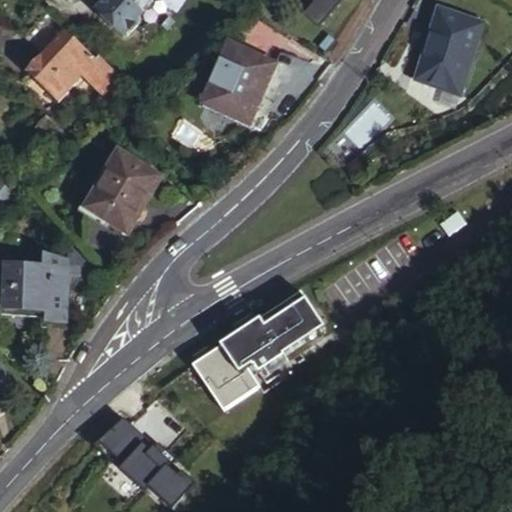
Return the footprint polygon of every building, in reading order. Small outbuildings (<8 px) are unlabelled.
[(108,0),(98,12),(124,35),(142,16),(140,14),(153,0),(108,0)] [(278,0),(276,2),(310,32),(337,0),(278,0)] [(46,57),(67,35),(48,17),(27,39),(46,57)] [(447,102),(470,33),(428,19),(406,83),(431,92),(429,96),(447,102)] [(97,62),(67,35),(46,57),(29,75),(50,95),(56,88),(60,92),(72,80),(67,74),(73,68),(82,78),(97,62)] [(262,70),(215,55),(193,115),(239,132),(262,70)] [(116,79),(97,62),(82,78),(101,96),(114,82),(116,79)] [(60,104),(82,78),(73,68),(67,74),(72,80),(60,92),(56,88),(50,95),(60,104)] [(114,82),(101,96),(99,97),(109,107),(125,92),(114,82)] [(109,107),(99,97),(70,124),(79,134),(90,123),(90,124),(109,107)] [(162,173),(119,151),(88,208),(130,231),(162,173)] [(10,194),(0,184),(0,205),(10,194)] [(71,275),(18,246),(0,279),(0,285),(33,304),(28,315),(44,324),(64,288),(71,275)] [(93,292),(81,256),(71,275),(64,288),(82,299),(93,292)] [(284,354),(285,354),(325,327),(303,292),(194,365),(224,411),(260,385),(257,381),(250,370),(273,354),(272,353),(279,348),(284,354)] [(250,370),(257,381),(288,359),(285,354),(284,354),(279,348),(272,353),(273,354),(250,370)] [(0,389),(10,376),(0,369),(0,389)]
